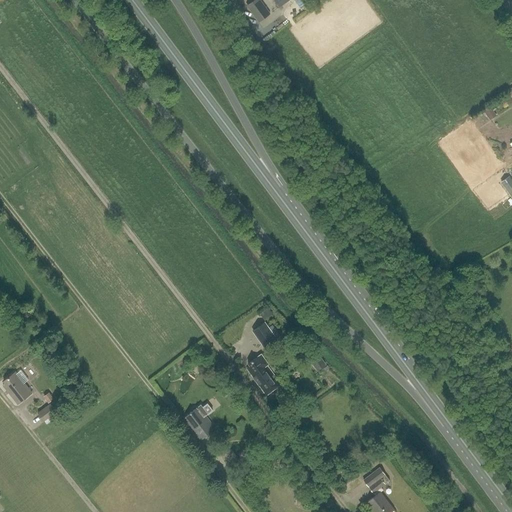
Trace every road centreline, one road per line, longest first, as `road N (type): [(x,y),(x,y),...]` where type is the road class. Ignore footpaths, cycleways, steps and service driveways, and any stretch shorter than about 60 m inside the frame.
road 1 (trunk): [(77,0),(316,301),(378,366),(422,392)]
road 2 (trunk): [(422,392),(264,176)]
road 3 (trunk): [(264,176),(125,0)]
road 4 (trunk): [(264,176),(246,125),(175,0)]
road 5 (trunk): [(511,511),(422,392)]
